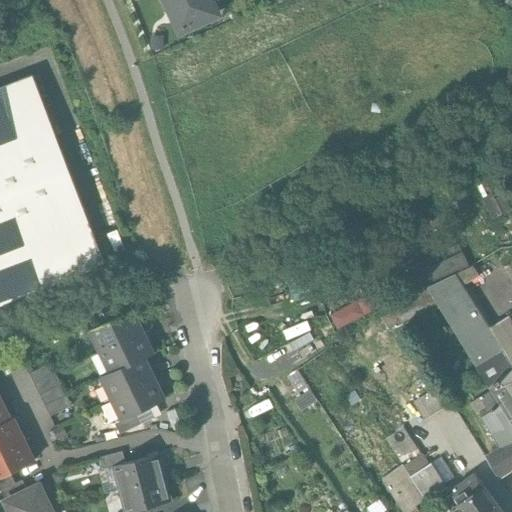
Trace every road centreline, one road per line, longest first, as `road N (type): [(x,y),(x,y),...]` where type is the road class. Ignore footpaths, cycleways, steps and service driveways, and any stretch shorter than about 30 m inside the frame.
road 1 (residential): [(219,445),(151,435),(69,457),(51,453),(14,368)]
road 2 (residential): [(189,304),(219,445)]
